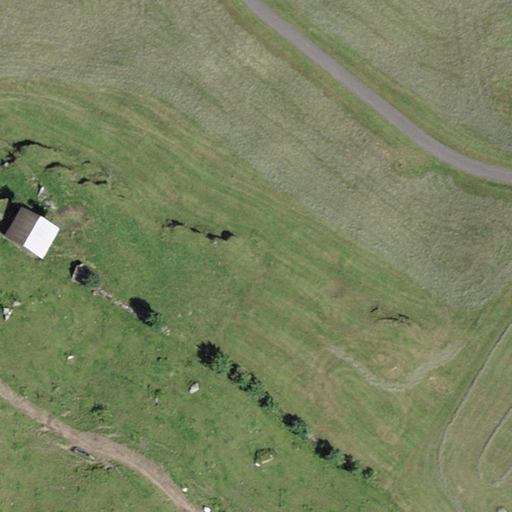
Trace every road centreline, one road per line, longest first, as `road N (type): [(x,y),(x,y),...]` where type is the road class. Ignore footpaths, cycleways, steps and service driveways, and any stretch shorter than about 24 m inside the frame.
road 1 (unclassified): [(511,174),(479,167),(408,128),(254,0)]
road 2 (track): [(193,511),(137,461),(0,388)]
